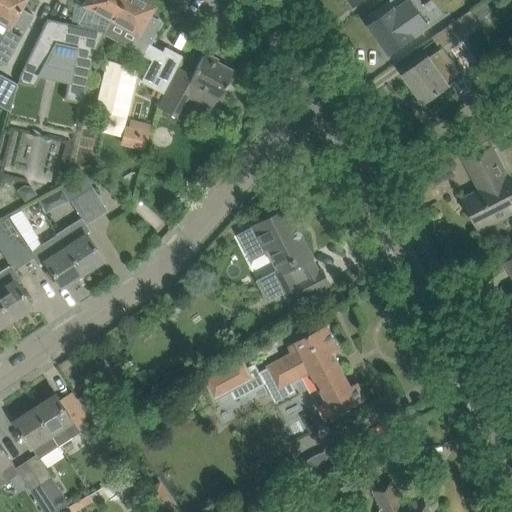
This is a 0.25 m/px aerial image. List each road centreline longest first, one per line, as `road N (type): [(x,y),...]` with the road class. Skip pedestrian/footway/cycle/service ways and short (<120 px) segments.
road 1 (residential): [(0,380),(153,280),(313,104)]
road 2 (tertiary): [(313,104),(511,474)]
road 3 (tertiary): [(244,0),(313,104)]
